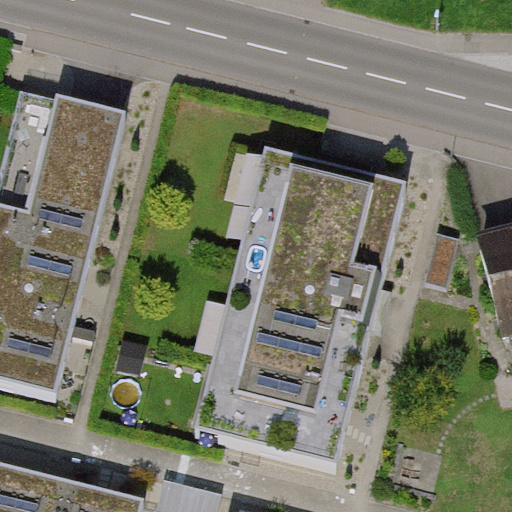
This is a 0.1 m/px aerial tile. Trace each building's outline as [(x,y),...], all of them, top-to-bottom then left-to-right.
[(95,119),(38,105),(13,205),(0,202),(0,388),(59,404),(128,127),(95,119)] [(382,315),(411,197),(272,163),(203,447),(342,481),(365,386),(382,315)] [(511,236),(465,250),(493,352),(511,346),(511,236)] [(23,479),(0,473),(0,511),(145,511),(146,508),(92,495),(23,479)] [(222,511),(226,500),(180,486),(172,511),(222,511)]
